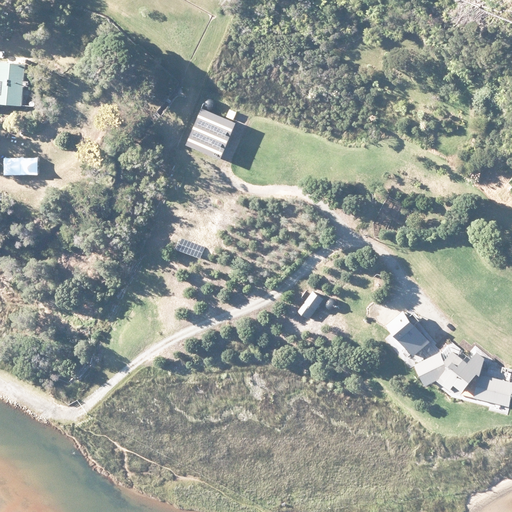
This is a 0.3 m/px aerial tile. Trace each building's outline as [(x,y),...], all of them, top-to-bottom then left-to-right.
[(0,103),(25,106),(29,63),(2,60),(0,77),(0,103)] [(206,106),(190,144),(225,159),(241,121),(206,106)] [(307,300),(318,308),(325,297),(315,290),(307,300)] [(307,302),(300,311),(310,318),(317,309),(307,302)] [(406,310),(389,323),(416,355),(432,341),(406,310)] [(443,349),(415,362),(426,385),(439,379),(453,391),(511,404),(511,399),(511,380),(483,374),(487,356),(480,350),(471,361),(456,349),(447,359),(443,349)]
